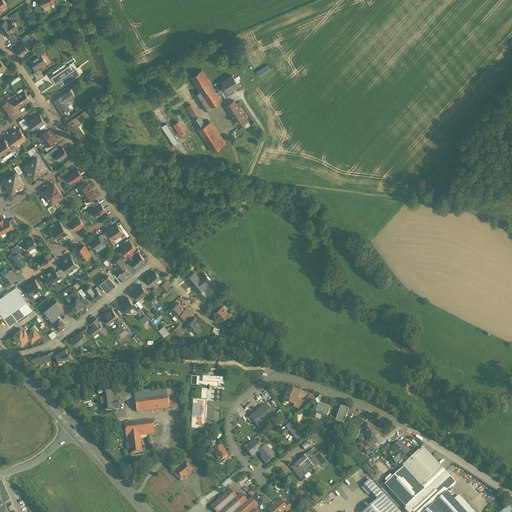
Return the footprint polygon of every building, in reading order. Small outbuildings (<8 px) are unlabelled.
[(13,21),(8,24),(6,21),(0,25),(0,26),(6,36),(13,31),(15,29),(14,27),(16,26),(13,21)] [(13,34),(9,37),(13,43),(18,40),(13,34)] [(24,42),(15,48),(20,56),(29,50),(27,46),(33,42),(30,38),(24,42)] [(41,54),(30,61),(35,69),(46,62),(41,54)] [(267,65),(257,71),(259,75),(269,68),(267,65)] [(40,69),(34,73),(38,79),(44,75),(40,69)] [(213,87),(202,69),(191,76),(200,90),(195,94),(196,96),(205,110),(221,99),(222,99),(218,93),(214,88),(214,86),(213,87)] [(183,73),(171,81),(177,89),(189,81),(183,73)] [(232,75),(221,81),(222,83),(214,88),(218,93),(226,88),(228,91),(232,89),(232,88),(234,87),(235,88),(239,86),(239,85),(232,75)] [(68,86),(59,92),(61,95),(71,89),(68,86)] [(71,89),(61,95),(53,101),(62,114),(72,108),(67,101),(75,95),(71,89)] [(27,95),(24,91),(18,95),(24,104),(30,100),(27,95)] [(18,95),(12,98),(16,103),(19,108),(24,104),(18,95)] [(247,120),(234,99),(225,105),(239,125),(247,120)] [(8,104),(7,102),(0,106),(7,116),(13,111),(12,110),(8,104)] [(198,115),(190,103),(186,106),(193,117),(198,115)] [(75,119),(73,120),(72,119),(68,122),(78,137),(83,133),(78,125),(90,115),(86,110),(75,118),(75,119)] [(39,113),(28,121),(33,128),(38,124),(40,126),(45,122),(39,113)] [(199,115),(192,119),(197,126),(203,122),(199,115)] [(25,121),(20,124),(24,129),(29,126),(25,121)] [(185,131),(179,121),(174,124),(180,134),(185,131)] [(170,122),(164,124),(174,145),(180,142),(170,122)] [(223,144),(209,122),(205,124),(199,128),(203,135),(208,143),(208,144),(213,151),(223,144)] [(19,128),(15,131),(13,132),(13,133),(9,136),(11,139),(13,142),(13,143),(16,146),(26,138),(24,135),(22,132),(22,131),(19,128)] [(49,129),(40,136),(43,141),(54,134),(52,131),(51,131),(49,129)] [(54,134),(43,141),(47,146),(57,139),(55,137),(54,134)] [(203,135),(194,139),(197,146),(208,143),(203,135)] [(9,146),(4,140),(0,142),(0,154),(2,158),(12,151),(9,146)] [(86,140),(81,144),(85,149),(90,146),(86,140)] [(35,146),(28,151),(31,156),(38,151),(35,146)] [(62,147),(54,153),(54,155),(55,157),(57,157),(59,160),(68,154),(62,147)] [(37,157),(25,165),(33,178),(46,170),(43,165),(43,164),(41,162),(37,157)] [(23,172),(18,165),(14,167),(19,175),(23,172)] [(77,168),(67,175),(71,181),(70,183),(71,184),(72,184),(73,184),(74,184),(74,183),(74,181),(82,176),(77,168)] [(16,172),(4,180),(4,182),(12,193),(24,184),(16,172)] [(82,187),(79,190),(83,195),(92,189),(88,183),(82,187)] [(54,184),(43,191),(51,204),(63,196),(54,184)] [(92,189),(83,195),(86,201),(87,201),(90,199),(96,195),(92,189)] [(68,194),(63,197),(67,202),(71,199),(68,194)] [(242,195),(234,195),(233,204),(241,204),(242,195)] [(95,208),(91,210),(96,217),(105,210),(101,204),(100,204),(95,208)] [(52,205),(47,208),(51,213),(56,210),(52,205)] [(58,212),(53,215),(56,220),(58,218),(61,221),(63,220),(58,212)] [(70,222),(73,227),(75,230),(78,228),(78,229),(81,227),(81,226),(84,224),(78,216),(70,222)] [(9,220),(8,218),(4,221),(3,219),(0,220),(6,231),(13,227),(9,220)] [(13,218),(9,220),(13,227),(13,229),(18,226),(13,218)] [(70,222),(68,219),(63,222),(68,230),(73,227),(70,222)] [(60,223),(51,229),(55,234),(64,228),(60,223)] [(116,223),(106,230),(110,235),(113,239),(119,235),(120,235),(123,233),(123,232),(116,223)] [(64,228),(55,234),(58,239),(67,233),(64,228)] [(107,238),(103,233),(98,236),(103,243),(108,240),(107,238)] [(98,236),(98,235),(91,241),(97,249),(100,247),(100,246),(104,243),(103,243),(98,236)] [(110,235),(107,238),(108,240),(112,245),(116,243),(113,239),(110,235)] [(32,238),(24,243),(29,250),(37,245),(32,238)] [(130,241),(121,248),(129,258),(133,255),(132,255),(130,252),(136,248),(130,241)] [(90,254),(84,245),(77,251),(83,260),(90,254)] [(135,255),(134,257),(133,255),(129,258),(130,260),(136,267),(145,260),(139,252),(135,255)] [(18,253),(11,258),(18,268),(25,262),(18,253)] [(73,259),(70,255),(65,259),(73,269),(77,266),(76,264),(73,259)] [(120,257),(114,262),(118,267),(123,264),(125,263),(120,257)] [(73,269),(65,259),(61,262),(63,266),(67,270),(68,272),(73,269)] [(118,267),(115,270),(120,277),(124,274),(128,271),(123,264),(118,267)] [(56,271),(60,277),(61,279),(66,275),(64,272),(61,268),(56,271)] [(54,269),(44,276),(50,284),(60,277),(56,271),(54,269)] [(10,270),(2,275),(8,283),(16,278),(10,270)] [(155,271),(145,279),(151,285),(156,281),(159,283),(162,280),(155,271)] [(199,278),(194,272),(186,279),(197,292),(211,281),(205,273),(199,278)] [(107,291),(115,284),(109,276),(100,283),(107,291)] [(41,288),(35,280),(26,286),(29,290),(32,294),(33,294),(41,288)] [(171,288),(165,281),(160,285),(166,292),(171,288)] [(147,291),(141,284),(137,287),(138,287),(132,292),(131,292),(137,299),(147,291)] [(31,307),(17,287),(0,298),(0,311),(10,325),(18,319),(17,317),(31,307)] [(81,288),(78,290),(84,298),(87,295),(81,288)] [(88,294),(88,295),(94,301),(102,295),(96,288),(92,291),(88,294)] [(32,294),(29,290),(25,292),(30,299),(34,296),(33,294),(32,294)] [(74,290),(68,295),(72,300),(77,296),(78,296),(79,295),(74,290)] [(153,293),(148,297),(152,301),(157,297),(153,293)] [(78,296),(77,296),(72,300),(69,303),(76,311),(79,308),(80,310),(82,309),(83,310),(84,309),(85,309),(86,308),(86,307),(85,306),(78,296)] [(128,297),(119,304),(125,312),(134,305),(128,297)] [(59,316),(58,314),(64,309),(57,300),(44,310),(52,319),(53,318),(55,320),(59,316)] [(184,309),(178,303),(179,303),(178,302),(171,309),(176,315),(180,319),(180,320),(188,312),(185,308),(184,309)] [(229,314),(222,306),(221,307),(214,313),(220,321),(221,321),(228,315),(229,314)] [(117,315),(118,315),(115,312),(112,308),(103,315),(110,324),(111,324),(109,322),(114,318),(117,315)] [(144,322),(150,318),(152,320),(156,317),(151,310),(141,317),(144,322)] [(120,318),(117,315),(114,318),(120,325),(114,329),(121,338),(130,330),(120,318)] [(66,324),(59,316),(55,320),(51,323),(55,329),(57,327),(59,329),(62,326),(63,327),(66,325),(65,324),(66,324)] [(194,318),(187,324),(187,325),(192,330),(195,333),(201,327),(194,318)] [(99,321),(94,325),(89,329),(93,334),(93,335),(98,331),(103,336),(107,332),(102,328),(103,327),(99,321)] [(166,324),(160,329),(165,336),(171,332),(166,324)] [(185,330),(180,324),(175,328),(174,328),(179,335),(185,330)] [(33,329),(27,334),(30,337),(28,338),(31,342),(40,335),(37,332),(39,330),(34,325),(31,327),(33,329)] [(87,327),(84,329),(90,336),(93,334),(89,329),(87,327)] [(27,334),(25,330),(23,332),(21,329),(14,334),(16,338),(19,342),(19,341),(21,344),(28,338),(30,337),(27,334)] [(90,336),(84,329),(82,331),(87,337),(88,339),(90,336)] [(53,330),(48,334),(52,339),(57,335),(53,330)] [(81,330),(71,339),(76,346),(87,337),(82,331),(81,330)] [(137,333),(133,336),(138,341),(141,339),(137,333)] [(55,355),(56,357),(58,360),(56,361),(58,365),(66,363),(72,356),(69,353),(68,354),(65,349),(55,355)] [(42,356),(38,357),(38,356),(32,358),(33,362),(33,364),(34,368),(40,366),(40,367),(45,366),(45,365),(51,363),(50,360),(48,354),(42,355),(42,356)] [(192,377),(191,387),(201,388),(201,387),(202,387),(202,390),(207,390),(207,387),(214,388),(214,389),(219,389),(219,385),(223,385),(223,380),(192,377)] [(174,389),(134,394),(135,400),(167,396),(175,395),(174,389)] [(299,392),(287,389),(283,401),(294,405),(295,405),(296,400),(299,392)] [(200,400),(192,400),(190,429),(204,430),(207,391),(201,390),(200,400)] [(112,393),(102,394),(98,394),(99,395),(100,395),(102,412),(115,410),(119,409),(118,402),(114,402),(112,393)] [(175,395),(167,396),(169,408),(177,407),(175,395)] [(167,396),(135,400),(137,412),(169,408),(167,396)] [(303,402),(296,400),(295,405),(294,405),(293,408),(301,410),(303,402)] [(265,404),(249,417),(259,429),(275,416),(265,404)] [(329,408),(318,404),(318,405),(315,412),(315,413),(326,417),(329,408)] [(348,410),(340,407),(334,422),(342,425),(348,410)] [(153,420),(124,424),(126,439),(144,436),(155,435),(153,420)] [(369,424),(365,427),(360,421),(353,426),(359,432),(361,430),(369,439),(369,440),(373,437),(377,434),(369,424)] [(285,435),(291,431),(299,442),(305,437),(294,422),(282,430),(285,435)] [(144,436),(129,438),(131,454),(142,453),(141,439),(142,439),(145,439),(145,438),(144,436)] [(369,439),(365,443),(362,446),(366,451),(369,449),(370,449),(374,446),(377,443),(373,437),(369,440),(369,439)] [(266,447),(262,450),(256,442),(255,442),(252,445),(258,452),(262,457),(262,460),(266,464),(274,458),(274,455),(272,452),(270,452),(266,447)] [(392,442),(386,446),(391,451),(396,447),(392,442)] [(396,447),(391,451),(395,455),(391,458),(396,464),(409,452),(400,443),(396,447)] [(248,448),(246,450),(252,457),(256,453),(258,452),(252,445),(248,448)] [(225,451),(221,446),(213,452),(220,462),(228,456),(224,452),(225,451)] [(374,446),(370,449),(369,449),(366,451),(365,452),(368,455),(376,448),(374,446)] [(422,448),(402,466),(404,468),(407,471),(427,452),(422,448)] [(189,449),(182,455),(185,458),(192,452),(189,449)] [(324,461),(317,452),(314,449),(309,453),(319,465),(322,469),(327,465),(324,461)] [(427,452),(407,471),(421,486),(441,468),(427,452)] [(319,465),(309,453),(299,461),(308,473),(309,473),(319,465)] [(185,462),(173,473),(181,481),(193,470),(191,468),(190,469),(188,466),(189,465),(185,462)] [(299,462),(292,468),(301,479),(308,473),(299,462)] [(407,471),(404,468),(385,485),(406,509),(405,510),(406,511),(425,511),(434,505),(456,483),(445,472),(425,491),(421,487),(421,486),(407,471)] [(369,479),(364,484),(378,499),(383,494),(369,479)] [(256,511),(240,494),(237,498),(230,490),(223,497),(219,496),(218,497),(218,500),(211,507),(215,511),(256,511)] [(463,511),(447,493),(445,495),(434,505),(440,511),(463,511)] [(399,511),(383,494),(378,499),(363,511),(399,511)] [(280,500),(268,511),(269,511),(282,511),(284,510),(287,508),(285,506),(280,500)]
